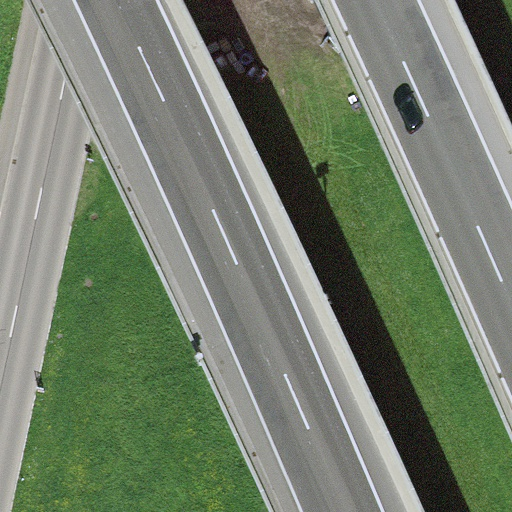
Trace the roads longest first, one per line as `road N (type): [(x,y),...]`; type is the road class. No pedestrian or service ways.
road 1 (motorway): [(112,0),(342,511)]
road 2 (secondary): [(79,0),(0,379)]
road 3 (motorway): [(511,306),(370,0)]
